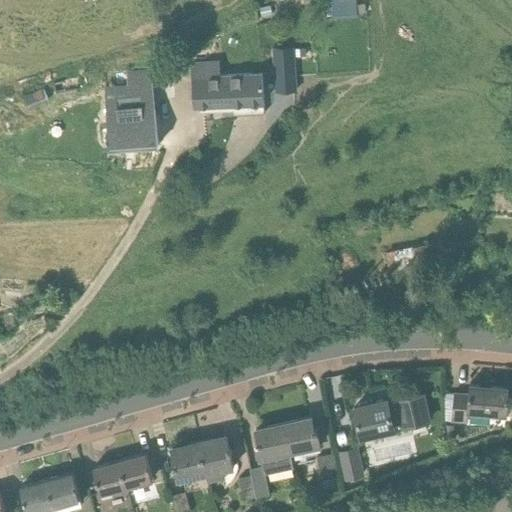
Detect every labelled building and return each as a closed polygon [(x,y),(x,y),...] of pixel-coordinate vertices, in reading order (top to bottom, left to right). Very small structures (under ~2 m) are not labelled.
[(332,0),(333,17),(360,16),(359,0),(332,0)] [(259,8),(261,17),(272,14),(270,5),(259,8)] [(297,92),(294,47),(271,49),(275,93),(297,92)] [(306,57),(305,49),(295,50),(296,58),(306,57)] [(192,78),(194,107),(232,104),(233,116),(248,115),(247,103),(264,102),(261,74),(192,78)] [(61,81),(63,94),(94,88),(92,75),(61,81)] [(104,90),(107,130),(109,150),(158,145),(152,86),(104,90)] [(47,102),(43,89),(23,97),(27,109),(47,102)] [(511,398),(507,398),(508,387),(491,386),(490,387),(480,386),(480,385),(470,384),(469,394),(454,393),(451,421),(468,423),(469,413),(506,416),(511,415),(511,398)] [(397,401),(399,409),(390,411),(387,400),(368,404),(367,402),(358,404),(358,406),(354,407),(361,436),(394,428),(393,424),(402,422),(403,427),(429,421),(422,395),(397,401)] [(293,454),(321,449),(316,429),(314,430),(311,417),(299,419),(299,422),(285,425),(293,454)] [(291,454),(293,454),(285,425),(269,429),(268,426),(256,429),(259,442),(256,443),(261,465),(250,468),(250,471),(256,497),(269,494),(265,474),(294,469),(291,454)] [(224,471),(235,468),(230,446),(228,447),(225,436),(198,442),(207,474),(208,482),(225,479),(224,471)] [(177,481),(207,474),(198,442),(172,447),(176,463),(173,463),(177,481)] [(339,452),(343,476),(346,475),(357,473),(353,450),(339,452)] [(127,487),(153,480),(146,453),(120,460),(127,487)] [(339,477),(335,454),(316,457),(320,481),(339,477)] [(101,493),(127,487),(120,460),(93,467),(101,493)] [(243,499),(256,497),(250,471),(250,475),(238,478),(243,499)] [(55,506),(80,499),(73,473),(47,479),(55,506)] [(27,511),(32,511),(55,506),(47,479),(20,487),(27,511)]
